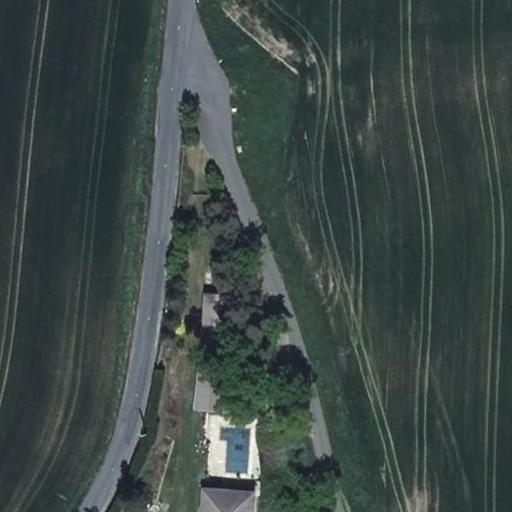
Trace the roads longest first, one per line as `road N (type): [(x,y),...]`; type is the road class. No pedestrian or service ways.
road 1 (unclassified): [(178,48),(198,56),(292,331),(337,511)]
road 2 (secondary): [(178,48),(127,443),(94,511)]
